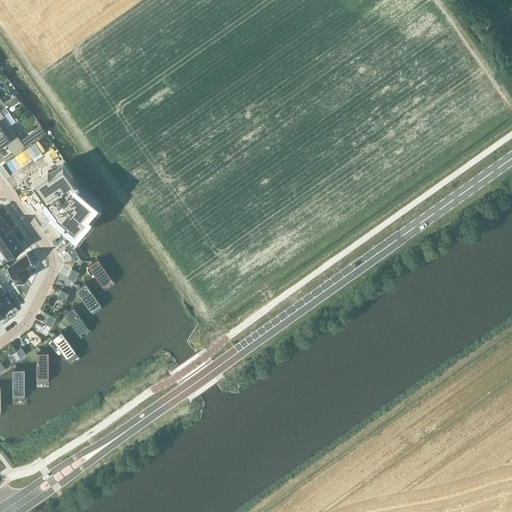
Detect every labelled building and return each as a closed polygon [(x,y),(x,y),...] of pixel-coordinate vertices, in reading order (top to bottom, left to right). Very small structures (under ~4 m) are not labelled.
[(0,131),(10,125),(15,121),(8,111),(3,115),(0,110),(0,131)] [(10,125),(0,131),(0,146),(5,142),(13,153),(24,145),(10,125)] [(47,171),(33,181),(43,195),(44,195),(55,210),(53,212),(74,230),(86,216),(83,213),(93,201),(91,199),(73,184),(75,182),(62,164),(49,173),(47,171)] [(3,219),(0,220),(0,234),(10,227),(7,223),(6,223),(3,219)] [(10,227),(0,234),(0,248),(16,237),(12,232),(13,232),(10,227)] [(16,237),(0,248),(0,249),(6,258),(22,246),(16,237)] [(88,276),(110,307),(122,282),(100,251),(76,239),(74,241),(89,261),(83,273),(88,276)] [(65,247),(72,257),(78,253),(71,243),(65,247)] [(29,274),(26,270),(35,264),(27,253),(10,265),(7,262),(0,266),(0,274),(3,272),(9,281),(14,278),(18,283),(30,275),(29,274)] [(72,268),(67,277),(74,280),(79,272),(72,268)] [(72,295),(98,331),(110,307),(88,276),(83,273),(72,295)] [(0,314),(9,308),(0,295),(0,294),(5,291),(0,283),(0,314)] [(61,290),(58,295),(65,298),(68,293),(61,290)] [(60,319),(85,356),(98,331),(72,295),(60,319)] [(56,317),(49,314),(44,323),(51,326),(56,317)] [(54,353),(54,387),(79,369),(85,356),(60,319),(48,344),(54,353)] [(30,370),(30,404),(54,387),(54,353),(48,344),(23,361),(30,370)] [(16,351),(21,357),(26,354),(21,347),(16,351)] [(0,378),(6,387),(6,420),(30,404),(30,370),(23,361),(0,377),(0,378)]
